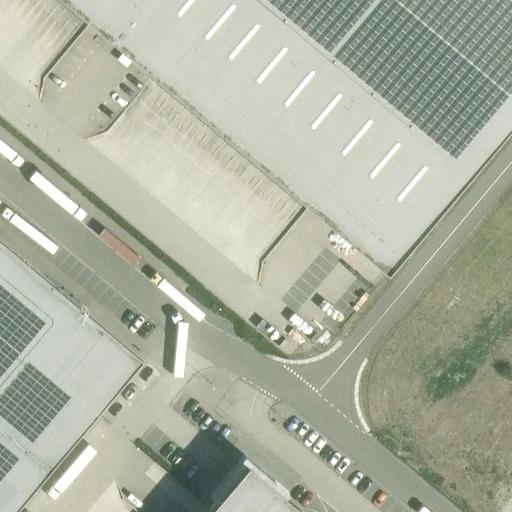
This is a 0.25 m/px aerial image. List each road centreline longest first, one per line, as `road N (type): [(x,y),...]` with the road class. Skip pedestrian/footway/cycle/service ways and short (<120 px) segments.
road 1 (unknown): [(0,77),(254,288),(269,280),(374,151)]
road 2 (unclassified): [(309,406),(193,331),(0,169)]
road 3 (unclassified): [(309,406),(511,162)]
road 4 (unclassified): [(433,511),(309,406)]
